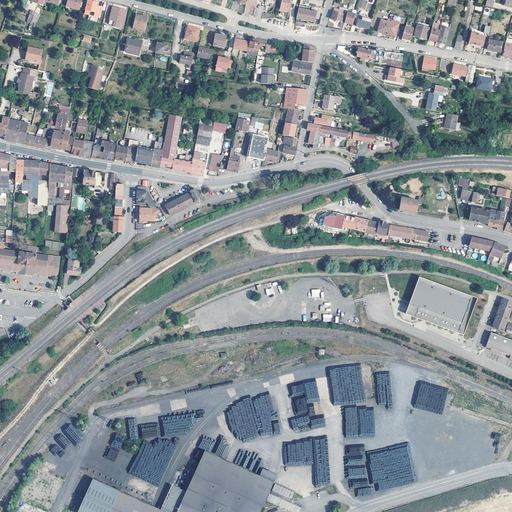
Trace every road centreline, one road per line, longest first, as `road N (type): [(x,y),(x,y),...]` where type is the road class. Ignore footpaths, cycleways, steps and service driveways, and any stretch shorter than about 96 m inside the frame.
road 1 (track): [(390,213),(322,207),(183,257),(122,301),(0,437)]
road 2 (secondary): [(511,240),(398,218),(340,164),(298,165)]
road 3 (residential): [(0,310),(38,312),(121,242),(133,171)]
road 4 (residential): [(321,39),(511,67)]
road 5 (secondary): [(298,165),(217,182),(133,171)]
road 6 (unclassified): [(421,133),(377,83),(320,43)]
road 7 (secondary): [(133,171),(0,145)]
road 8 (residential): [(320,43),(298,165)]
